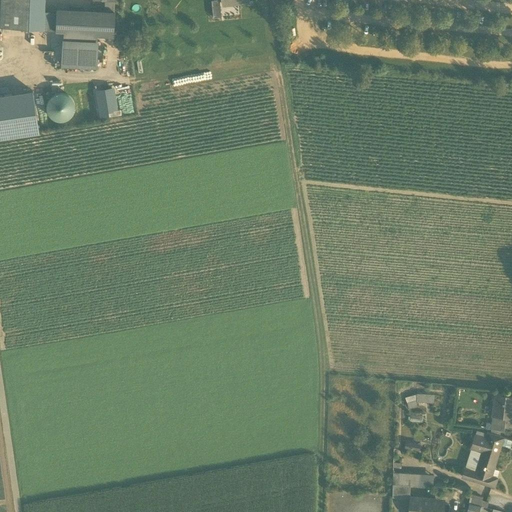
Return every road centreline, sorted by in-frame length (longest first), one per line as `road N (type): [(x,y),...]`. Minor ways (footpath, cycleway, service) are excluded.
road 1 (track): [(321,511),(324,371),(269,0)]
road 2 (track): [(0,389),(17,511)]
